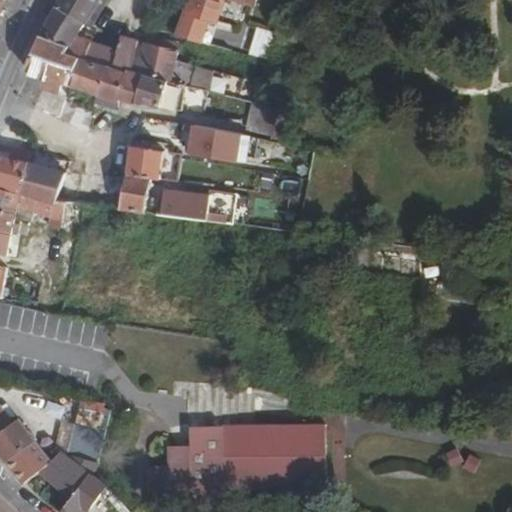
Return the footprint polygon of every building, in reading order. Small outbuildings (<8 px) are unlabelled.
[(91,22),(103,0),(65,0),(62,7),(91,22)] [(229,0),(196,0),(184,34),(188,35),(215,42),(219,30),(229,0)] [(83,36),(86,32),(91,22),(62,7),(47,34),(77,45),(79,46),(83,36)] [(283,27),(246,16),(245,23),(282,34),(283,27)] [(219,30),(215,42),(238,49),(241,37),(219,30)] [(74,51),(77,45),(47,34),(32,69),(52,76),(49,84),(67,90),(70,82),(75,83),(85,55),(74,51)] [(123,50),(83,36),(79,46),(77,45),(74,51),(85,55),(117,66),(123,50)] [(144,42),(140,57),(131,54),(123,50),(117,66),(85,55),(75,83),(104,92),(104,94),(127,102),(129,98),(144,103),(145,98),(152,74),(165,77),(158,101),(221,117),(227,92),(212,88),(213,79),(196,75),(197,71),(180,66),(181,61),(184,51),(144,42)] [(165,77),(152,74),(145,98),(158,101),(165,77)] [(262,110),(264,102),(250,98),(248,106),(252,107),(262,110)] [(217,156),(243,160),(248,136),(200,127),(197,149),(196,152),(199,152),(198,159),(216,162),(217,156)] [(138,147),(134,174),(166,178),(170,151),(138,147)] [(0,148),(0,154),(14,158),(15,152),(0,148)] [(28,191),(36,164),(14,158),(0,154),(0,183),(9,186),(28,191)] [(61,198),(67,171),(38,164),(36,164),(28,191),(29,191),(60,198),(61,198)] [(186,168),(184,180),(217,185),(219,172),(186,168)] [(109,175),(67,171),(61,198),(70,199),(83,201),(105,204),(109,175)] [(154,200),(158,183),(158,180),(133,177),(125,206),(152,210),(163,211),(203,217),(239,222),(242,194),(216,190),(216,196),(172,190),(170,202),(154,200)] [(57,212),(60,198),(29,191),(28,191),(9,186),(0,183),(0,207),(22,212),(24,205),(56,214),(57,212)] [(266,197),(248,194),(245,223),(263,225),(266,197)] [(67,218),(70,199),(61,198),(60,198),(57,212),(56,214),(56,217),(67,218)] [(83,201),(70,199),(67,218),(67,220),(80,221),(83,201)] [(0,228),(17,231),(22,212),(0,207),(0,228)] [(13,253),(17,231),(0,228),(0,249),(11,252),(13,253)] [(12,266),(0,263),(0,292),(6,293),(9,275),(12,266)] [(511,511),(511,397),(236,379),(242,339),(199,330),(102,319),(7,299),(6,293),(0,292),(0,383),(1,383),(128,408),(128,412),(117,410),(112,431),(110,440),(109,446),(108,446),(108,451),(105,457),(105,461),(104,463),(94,475),(101,479),(110,486),(112,487),(132,511),(511,511)] [(11,460),(39,439),(23,418),(17,423),(4,405),(0,407),(0,444),(9,457),(11,460)] [(79,423),(105,428),(109,412),(83,407),(79,423)] [(75,458),(105,461),(105,457),(108,451),(108,446),(109,446),(110,440),(80,433),(75,458)] [(44,435),(39,439),(55,460),(60,457),(44,435)] [(39,439),(11,460),(28,480),(29,481),(44,470),(55,460),(39,439)] [(55,460),(44,470),(77,497),(94,475),(73,460),(64,454),(60,457),(55,460)] [(73,460),(94,475),(104,463),(105,461),(75,458),(73,460)] [(101,479),(94,475),(77,497),(65,511),(94,511),(112,487),(110,486),(101,479)]
